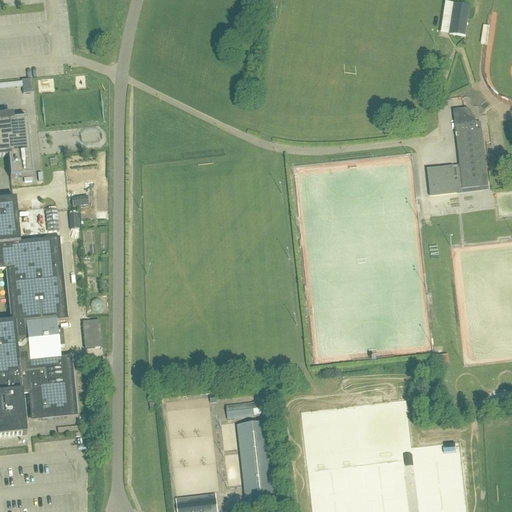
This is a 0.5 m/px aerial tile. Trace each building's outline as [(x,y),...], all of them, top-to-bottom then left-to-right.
[(454,5),(453,14),(449,37),(461,39),(464,39),(465,39),(470,8),(454,5)] [(489,45),(493,27),(486,26),(482,44),(489,45)] [(26,94),(35,93),(34,80),(25,81),(26,94)] [(467,112),(455,114),(455,119),(461,168),(463,187),(464,190),(486,187),(479,127),(475,127),(474,121),(467,112)] [(19,121),(18,121),(11,122),(0,123),(0,158),(8,158),(9,168),(10,179),(10,180),(13,180),(33,178),(30,156),(27,120),(26,120),(26,121),(21,121),(19,121)] [(439,172),(429,173),(432,198),(456,195),(456,188),(463,187),(461,168),(439,170),(439,172)] [(74,207),(91,207),(90,198),(74,198),(74,207)] [(78,419),(78,418),(74,418),(68,359),(72,359),(72,358),(60,359),(59,349),(64,349),(62,333),(57,333),(56,323),(68,322),(68,321),(65,321),(56,241),(60,241),(60,240),(20,244),(15,201),(0,202),(0,272),(8,271),(13,324),(0,325),(0,441),(26,439),(21,397),(28,396),(31,423),(78,419)] [(47,208),(48,233),(60,232),(59,208),(47,208)] [(69,216),(70,232),(78,231),(77,215),(69,216)] [(84,351),(102,350),(100,327),(82,329),(84,351)] [(234,408),(226,409),(228,421),(235,421),(234,408)] [(246,507),(246,508),(277,504),(268,425),(237,428),(246,507)] [(217,511),(216,502),(190,505),(177,506),(177,511),(217,511)]
